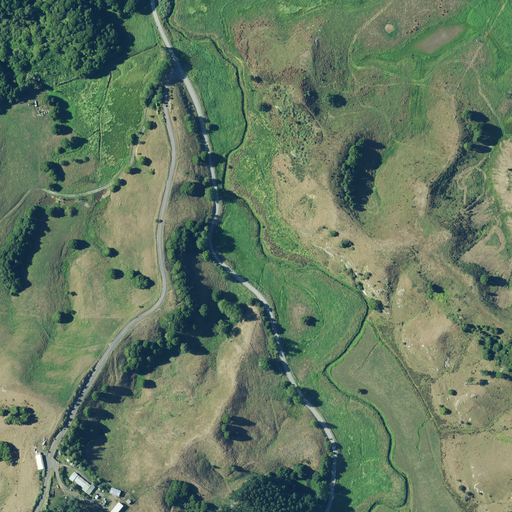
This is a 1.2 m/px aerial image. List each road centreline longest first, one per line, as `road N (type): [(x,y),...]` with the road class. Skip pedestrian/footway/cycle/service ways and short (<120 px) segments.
road 1 (unclassified): [(42,511),(60,434),(122,331),(160,304),(169,285),(163,228),(176,150),(166,104),(168,83),(180,72)]
road 2 (unclassified): [(329,511),(332,440),(286,366),(266,303),(215,253),(210,155),(180,72)]
